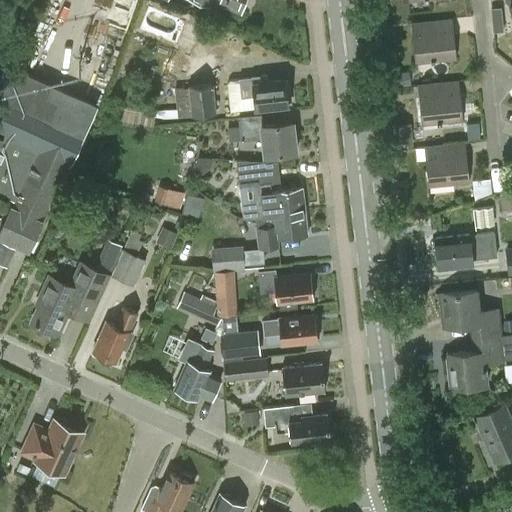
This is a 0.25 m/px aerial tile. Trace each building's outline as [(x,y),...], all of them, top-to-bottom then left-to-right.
[(240,12),(244,0),(193,0),(208,5),(210,0),(240,12)] [(147,11),(143,27),(172,34),(176,18),(147,11)] [(415,63),(456,59),(452,20),(411,24),(415,63)] [(253,77),(253,78),(229,80),(228,84),(231,111),(255,108),(256,110),(289,106),(286,80),(268,82),(267,75),(253,77)] [(0,232),(0,235),(30,249),(50,205),(53,206),(88,129),(55,114),(62,100),(67,84),(57,80),(51,95),(8,76),(7,77),(5,76),(0,86),(0,87),(2,89),(0,93),(0,191),(15,199),(0,232)] [(421,124),(462,120),(458,82),(417,86),(421,124)] [(192,115),(216,112),(213,83),(188,86),(192,115)] [(178,118),(191,116),(188,87),(175,88),(178,118)] [(242,141),(264,139),(266,157),(297,153),(293,123),(262,127),(261,113),(239,116),(242,141)] [(427,186),(469,182),(465,144),(423,148),(427,186)] [(276,216),(306,213),(303,189),(273,193),(272,182),(282,181),(279,161),(238,159),(241,186),(255,185),(256,200),(243,202),(244,216),(275,213),(276,216)] [(473,180),(475,198),(492,192),(490,178),(473,180)] [(478,225),(498,224),(497,204),(477,206),(478,225)] [(278,240),(309,236),(306,213),(276,216),(277,223),(256,225),(258,248),(279,246),(278,240)] [(439,269),(473,265),(472,258),(497,255),(494,231),(469,233),(469,235),(435,239),(435,240),(432,242),(432,250),(437,252),(439,269)] [(0,262),(7,266),(16,248),(0,240),(0,262)] [(213,271),(245,269),(244,245),(212,248),(213,271)] [(112,275),(112,276),(134,286),(146,259),(122,248),(111,274),(112,275)] [(59,334),(68,313),(90,323),(112,276),(112,275),(111,274),(80,260),(68,289),(48,280),(41,295),(44,296),(33,322),(59,334)] [(296,302),(312,300),(309,274),(276,278),(275,269),(258,271),(260,292),(276,291),(278,304),(280,304),(281,310),(297,308),(296,302)] [(216,271),(218,314),(236,313),(234,270),(216,271)] [(472,324),(473,338),(500,335),(500,333),(497,309),(479,311),(477,290),(441,293),(444,327),(472,324)] [(190,312),(210,321),(217,305),(197,296),(190,312)] [(105,359),(106,356),(117,362),(124,347),(127,349),(135,332),(131,331),(139,313),(124,306),(116,324),(108,320),(94,351),(97,352),(96,355),(105,359)] [(316,324),(314,314),(262,319),(264,335),(281,333),(282,344),(317,340),(317,337),(320,337),(319,324),(316,324)] [(238,332),(223,333),(221,333),(224,357),(259,354),(257,330),(238,332)] [(511,332),(500,333),(500,335),(473,338),(474,352),(447,354),(451,388),(487,385),(485,363),(503,361),(502,359),(511,358),(511,332)] [(213,350),(202,345),(203,343),(188,337),(179,358),(187,362),(175,388),(178,390),(180,392),(184,394),(187,393),(198,398),(200,395),(212,400),(222,377),(210,372),(211,370),(205,368),(213,350)] [(224,361),(226,379),(268,375),(267,356),(224,361)] [(314,392),(326,391),(323,363),(282,367),(285,395),(300,394),(300,401),(315,400),(314,392)] [(494,461),(511,453),(511,420),(505,404),(476,417),(494,461)] [(331,441),(328,414),(295,417),(294,405),(264,408),(266,427),(276,426),(276,433),(290,431),(291,441),(303,440),(303,444),(331,441)] [(259,422),(258,409),(244,411),(245,424),(259,422)] [(35,460),(65,474),(84,432),(80,430),(81,427),(80,427),(78,431),(73,428),(74,427),(68,425),(67,421),(61,418),(57,420),(55,418),(49,430),(35,423),(22,452),(36,458),(35,460)] [(162,487),(159,486),(159,487),(152,487),(141,509),(146,511),(162,511),(165,506),(177,511),(180,511),(194,483),(192,481),(194,477),(182,471),(180,476),(169,471),(162,487)] [(212,511),(241,511),(245,505),(220,494),(212,511)]
